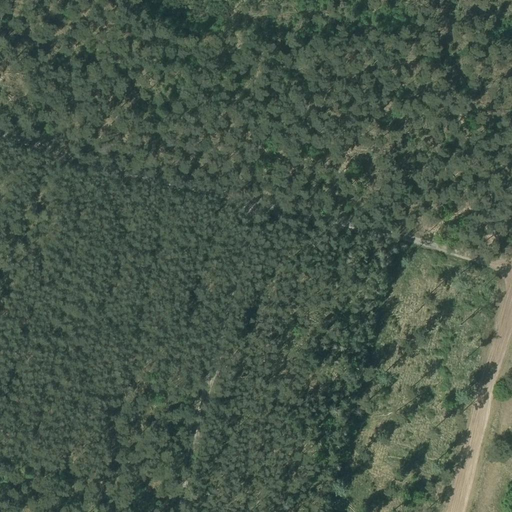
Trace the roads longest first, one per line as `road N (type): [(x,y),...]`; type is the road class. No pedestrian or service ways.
road 1 (track): [(511,267),(24,145),(0,132)]
road 2 (track): [(181,511),(256,203)]
road 3 (track): [(460,511),(511,313)]
